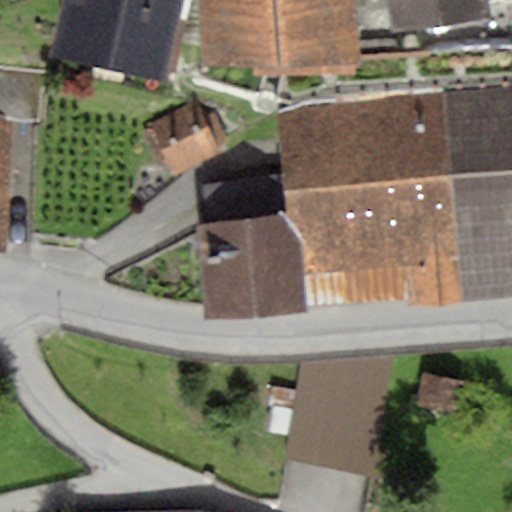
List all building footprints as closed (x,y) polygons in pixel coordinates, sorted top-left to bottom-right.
[(64,0),(48,61),(170,86),(185,22),(177,20),(181,0),(64,0)] [(198,0),(204,64),(361,63),(354,0),(198,0)] [(488,18),(484,0),(386,0),(392,29),(488,18)] [(0,252),(6,253),(9,119),(39,123),(42,71),(0,67),(0,252)] [(511,87),(443,94),(458,297),(511,292),(511,87)] [(307,106),(275,116),(281,176),(286,218),(303,244),(306,311),(458,297),(443,94),(307,106)] [(195,101),(147,126),(149,131),(142,134),(159,167),(165,163),(173,178),(220,153),(217,148),(228,142),(213,113),(203,118),(195,101)] [(205,221),(197,221),(206,317),(306,311),(303,244),(286,218),(281,176),(202,186),(205,221)] [(300,364),(286,460),(373,477),(390,361),(300,364)] [(466,384),(423,375),(417,407),(459,415),(466,384)] [(288,436),(291,410),(271,408),(269,434),(288,436)]
